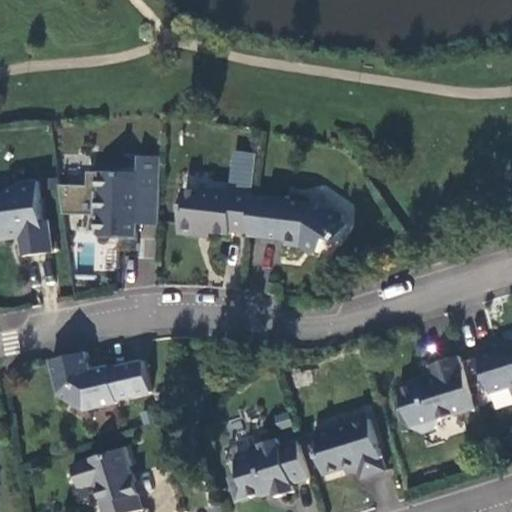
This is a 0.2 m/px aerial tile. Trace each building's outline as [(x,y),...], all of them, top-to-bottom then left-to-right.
[(138,226),(159,227),(160,192),(141,190),(141,182),(142,177),(104,175),(102,192),(95,195),(95,218),(100,218),(101,237),(129,240),(130,226),(138,226)] [(161,182),(141,182),(141,190),(160,192),(161,182)] [(41,224),(36,185),(16,186),(17,192),(7,194),(2,199),(0,199),(0,242),(10,242),(10,236),(20,236),(22,261),(53,256),(48,225),(41,224)] [(232,233),(248,234),(252,197),(217,190),(210,194),(188,192),(181,232),(184,238),(199,239),(200,234),(214,235),(231,237),(232,233)] [(293,201),(267,200),(262,238),(284,240),(285,247),(299,248),(301,244),(316,251),(317,252),(327,241),(336,242),(346,228),(344,218),(335,212),(325,211),(315,205),(293,201)] [(138,240),(138,226),(130,226),(129,240),(138,240)] [(313,255),(316,251),(301,244),(299,248),(313,255)] [(511,351),(501,355),(499,350),(480,355),(492,396),(511,391),(511,351)] [(88,355),(52,362),(58,392),(86,412),(119,405),(121,401),(152,393),(145,362),(111,369),(109,369),(93,373),(88,355)] [(442,423),(477,412),(462,362),(431,369),(435,383),(424,387),(419,384),(401,388),(404,401),(398,411),(403,424),(423,437),(437,433),(442,423)] [(388,474),(371,423),(314,440),(327,477),(358,467),(363,482),(388,474)] [(295,489),(313,484),(301,445),(284,450),(281,441),(260,448),(262,456),(238,464),(243,477),(234,480),(241,505),(275,494),(277,501),(297,495),(295,489)] [(129,449),(74,467),(80,492),(95,488),(102,490),(103,496),(101,497),(104,506),(101,508),(102,511),(143,511),(145,511),(139,494),(137,495),(133,484),(137,482),(132,468),(136,467),(129,449)]
